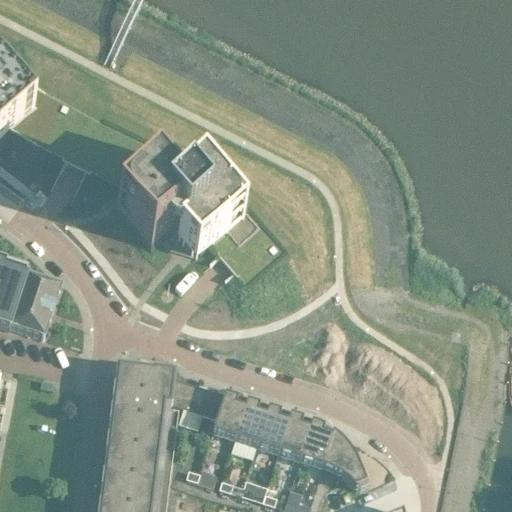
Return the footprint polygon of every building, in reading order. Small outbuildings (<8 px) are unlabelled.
[(0,139),(8,132),(34,109),(1,71),(0,71),(0,139)] [(60,101),(1,71),(34,109),(8,132),(38,146),(60,101)] [(124,190),(134,195),(155,176),(178,202),(185,195),(180,189),(201,170),(199,171),(60,101),(38,146),(63,159),(62,161),(90,175),(91,173),(124,190)] [(175,228),(182,235),(177,240),(196,261),(212,247),(244,218),(229,202),(201,170),(180,189),(185,195),(178,202),(155,176),(134,195),(128,200),(126,198),(112,210),(150,254),(172,234),(170,232),(175,228)] [(216,255),(218,257),(235,277),(237,279),(238,277),(246,286),(284,252),(247,211),(246,213),(233,199),(229,202),(244,218),(212,247),(218,254),(216,255)] [(43,341),(52,313),(59,291),(26,280),(26,278),(16,274),(14,269),(2,265),(0,266),(0,329),(9,333),(9,330),(43,341)] [(117,372),(99,511),(166,511),(180,414),(170,412),(170,409),(159,405),(167,381),(174,383),(174,378),(152,376),(152,377),(117,372)] [(224,398),(174,383),(167,381),(159,405),(170,409),(216,423),(224,398)] [(38,400),(48,402),(49,396),(39,394),(38,400)] [(224,398),(216,423),(212,437),(234,444),(246,406),(224,398)] [(268,412),(246,406),(234,444),(257,451),(268,412)] [(268,412),(257,451),(279,458),(291,419),(268,412)] [(291,419),(279,458),(300,465),(312,426),(310,426),(291,419)] [(300,465),(322,472),(333,437),(323,431),(312,426),(300,465)] [(350,455),(333,437),(322,472),(335,478),(348,487),(354,493),(366,488),(358,470),(350,455)] [(197,486),(199,478),(188,474),(185,482),(197,486)] [(200,475),(199,478),(197,486),(212,491),(216,479),(200,475)] [(221,485),(219,493),(230,497),(233,488),(221,485)] [(267,492),(257,488),(245,485),(240,500),(263,507),(266,499),(265,499),(267,492)] [(276,502),(266,499),(263,507),(274,510),(276,502)]
